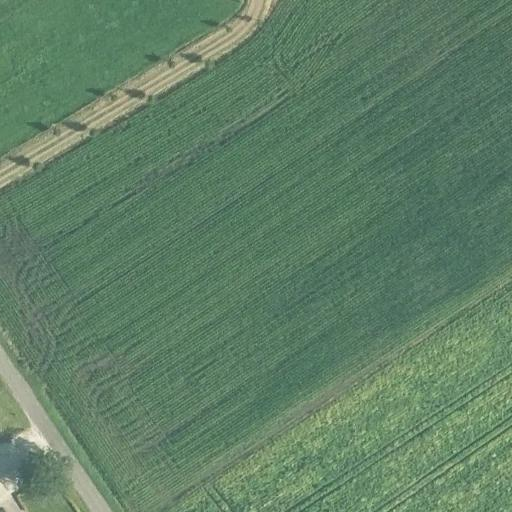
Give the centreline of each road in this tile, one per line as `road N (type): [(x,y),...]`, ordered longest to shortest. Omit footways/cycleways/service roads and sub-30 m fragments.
road 1 (unknown): [(0,174),(227,38),(249,14),(249,0)]
road 2 (unclassified): [(102,511),(0,359)]
